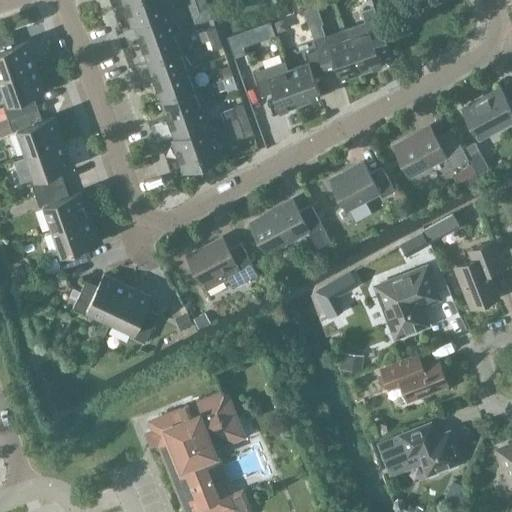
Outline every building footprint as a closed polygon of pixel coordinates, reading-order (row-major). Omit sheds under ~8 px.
[(134,24),(151,18),(144,0),(122,0),(125,7),(126,22),(130,22),(131,25),(134,24)] [(168,11),(168,12),(171,11),(170,7),(173,5),(169,0),(144,0),(151,18),(168,11)] [(205,0),(198,0),(196,1),(199,12),(209,8),(205,0)] [(316,6),(306,10),(309,20),(320,17),(316,6)] [(345,27),(361,72),(382,65),(379,56),(390,52),(373,6),(361,10),(365,21),(345,27)] [(169,14),(168,12),(168,11),(151,18),(134,24),(141,43),(175,31),(174,28),(177,26),(169,14)] [(283,18),(273,22),(277,31),(286,28),(283,18)] [(209,40),(219,36),(215,26),(206,30),(206,31),(199,33),(202,42),(209,40)] [(340,79),(361,72),(345,27),(313,39),(317,49),(325,73),(326,74),(337,70),(340,79)] [(250,30),(240,34),(243,44),(253,40),(250,30)] [(147,62),(182,50),(181,47),(180,33),(176,33),(175,31),(141,43),(147,62)] [(226,37),(234,58),(245,54),(242,47),(237,33),(226,37)] [(7,34),(0,36),(0,78),(37,66),(28,41),(11,46),(7,34)] [(219,36),(209,40),(213,50),(222,47),(219,36)] [(325,73),(317,49),(305,53),(308,62),(288,70),(300,104),(321,97),(314,77),(325,73)] [(154,82),(189,69),(188,67),(191,64),(183,52),(182,50),(147,62),(154,82)] [(48,51),(37,55),(39,61),(50,58),(48,51)] [(223,78),(232,75),(229,65),(219,68),(223,78)] [(37,66),(0,78),(0,82),(7,104),(8,105),(4,107),(8,118),(33,109),(29,97),(45,91),(37,66)] [(300,104),(288,70),(268,77),(265,68),(253,72),(261,96),(272,92),(279,111),(300,104)] [(161,101),(195,88),(194,86),(193,71),(189,72),(189,69),(154,82),(161,101)] [(232,75),(223,78),(226,88),(236,85),(232,75)] [(168,120),(202,107),(201,105),(204,103),(196,91),(195,88),(161,101),(168,120)] [(511,96),(507,99),(501,89),(462,109),(478,138),(511,119),(511,96)] [(237,117),(246,113),(242,103),(233,107),(237,117)] [(4,107),(0,108),(0,121),(8,118),(4,107)] [(209,127),(209,126),(208,124),(207,110),(203,110),(202,107),(168,120),(174,138),(175,139),(192,133),(209,127)] [(0,121),(0,135),(12,131),(17,130),(25,154),(63,141),(54,116),(38,121),(33,109),(8,118),(0,121)] [(240,127),(250,123),(246,113),(237,117),(240,127)] [(250,123),(240,127),(244,137),(253,134),(250,123)] [(192,133),(203,165),(223,158),(218,143),(217,128),(213,129),(211,125),(209,126),(209,127),(192,133)] [(436,137),(430,126),(394,146),(409,174),(445,155),(452,168),(469,159),(452,128),(436,137)] [(183,172),(203,165),(192,133),(175,139),(174,138),(172,139),(173,143),(170,145),(178,157),(183,172)] [(63,141),(25,154),(34,179),(30,181),(35,194),(60,185),(56,172),(72,167),(63,141)] [(478,149),(467,155),(477,174),(488,168),(478,149)] [(369,173),(363,162),(330,180),(345,208),(378,191),(382,197),(394,190),(381,166),(369,173)] [(470,165),(456,172),(463,185),(477,178),(470,165)] [(60,185),(35,194),(39,207),(43,205),(52,230),(90,217),(81,191),(64,197),(60,185)] [(299,211),(293,200),(251,223),(266,251),(307,229),(316,247),(330,240),(311,204),(299,211)] [(90,217),(52,230),(61,255),(57,256),(61,269),(87,260),(82,248),(99,242),(90,217)] [(441,221),(425,230),(429,237),(431,241),(447,232),(445,228),(441,221)] [(223,238),(187,257),(200,281),(203,280),(208,290),(229,279),(233,286),(257,273),(241,242),(229,249),(223,238)] [(492,271),(503,267),(493,241),(469,250),(472,259),(456,266),(472,307),(498,297),(489,274),(490,271),(492,271)] [(395,337),(428,324),(421,305),(440,298),(427,265),(379,283),(376,290),(395,337)] [(337,278),(340,284),(343,291),(357,284),(353,277),(350,271),(337,278)] [(110,321),(127,285),(103,274),(96,289),(84,284),(80,292),(77,297),(72,308),(85,314),(87,310),(110,321)] [(127,285),(110,321),(134,332),(132,336),(145,342),(156,318),(144,312),(151,296),(127,285)] [(73,289),(70,294),(77,297),(80,292),(73,289)] [(187,313),(176,319),(182,329),(192,323),(187,313)] [(205,313),(194,319),(199,328),(210,322),(205,313)] [(346,363),(345,368),(348,369),(360,371),(362,356),(347,354),(346,363)] [(414,369),(409,357),(381,368),(389,388),(402,383),(408,399),(447,384),(438,360),(414,369)] [(243,436),(225,390),(150,421),(186,511),(247,511),(249,509),(242,491),(232,495),(212,444),(241,432),(242,436),(243,436)] [(259,405),(250,409),(252,414),(258,417),(263,414),(259,405)] [(430,421),(380,442),(392,474),(421,462),(427,474),(462,461),(449,429),(436,435),(430,421)] [(370,425),(366,427),(371,440),(375,438),(380,437),(375,424),(370,425)] [(511,443),(497,449),(511,485),(511,484),(511,443)] [(446,490),(457,495),(461,485),(450,480),(446,490)] [(394,501),(393,506),(396,509),(400,510),(404,507),(404,503),(401,499),(399,499),(397,499),(394,501)]
